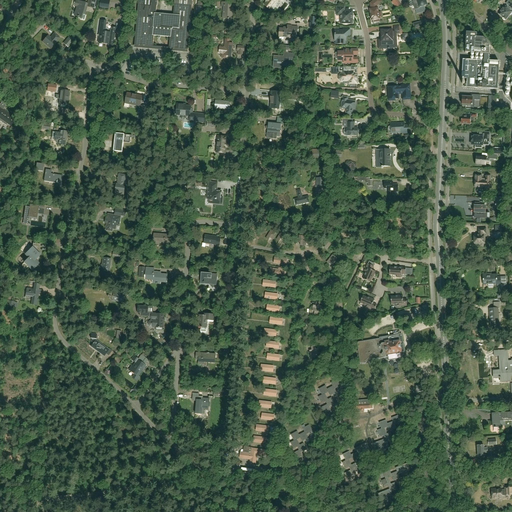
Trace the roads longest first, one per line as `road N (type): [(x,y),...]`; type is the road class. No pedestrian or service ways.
road 1 (residential): [(134,406),(61,339),(55,324),(93,65)]
road 2 (residential): [(179,347),(189,228),(237,217),(247,92)]
road 3 (primary): [(454,511),(439,260)]
road 4 (residential): [(0,492),(60,498),(208,477)]
road 5 (residential): [(442,125),(375,113),(360,1)]
road 6 (residential): [(93,65),(156,83),(247,92)]
road 7 (primary): [(439,260),(442,125)]
road 8 (residential): [(53,0),(21,50),(93,65)]
road 9 (track): [(0,163),(23,124),(10,76),(21,50)]
road 10 (residential): [(320,511),(256,479),(208,477)]
